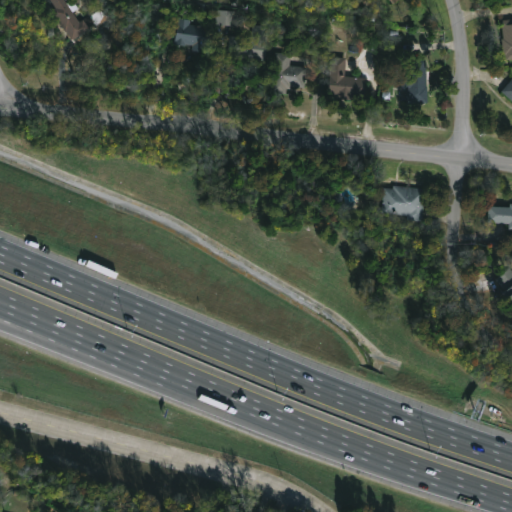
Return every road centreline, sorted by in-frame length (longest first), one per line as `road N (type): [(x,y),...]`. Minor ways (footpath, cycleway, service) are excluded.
road 1 (residential): [(511,163),(257,131),(0,112)]
road 2 (motorway): [(511,455),(47,273)]
road 3 (motorway): [(0,301),(407,466)]
road 4 (motorway): [(0,323),(407,466)]
road 5 (residential): [(303,511),(262,488),(0,421)]
road 6 (residential): [(511,356),(473,317),(459,280),(459,158)]
road 7 (residential): [(459,158),(466,85),(457,0)]
